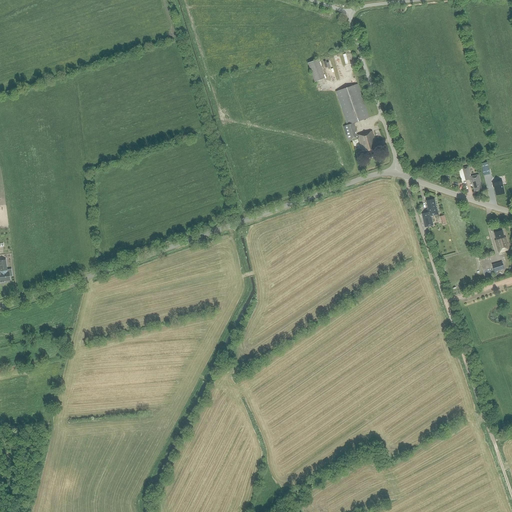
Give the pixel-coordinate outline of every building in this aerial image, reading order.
[(308,62),(315,82),(325,78),(318,59),(308,62)] [(372,132),(357,136),(357,134),(356,135),(355,132),(356,132),(353,123),(368,118),(357,84),(336,91),(347,125),(343,126),(348,141),(358,138),(362,152),(362,151),(363,153),(364,153),(366,158),(377,155),(375,149),(377,148),(372,132)] [(487,162),(481,164),(483,175),(490,174),(487,162)] [(470,184),(472,183),(474,191),(482,189),(480,184),(479,184),(479,183),(481,183),(479,175),(471,177),(468,167),(461,168),(464,180),(469,179),(470,184)] [(494,184),(497,193),(505,191),(502,178),(492,180),(493,184),(494,184)] [(427,213),(422,214),(425,228),(433,226),(431,216),(438,215),(436,206),(434,199),(426,201),(428,209),(426,210),(427,213)] [(499,253),(510,250),(508,244),(507,244),(505,237),(504,238),(502,230),(494,233),(496,240),(495,240),(499,253)] [(0,281),(10,280),(10,276),(12,276),(12,270),(7,270),(6,261),(0,260),(0,281)] [(494,272),(504,269),(502,262),(492,265),(494,272)]
